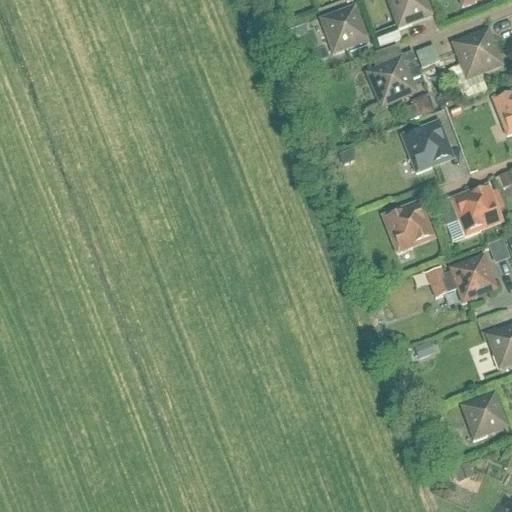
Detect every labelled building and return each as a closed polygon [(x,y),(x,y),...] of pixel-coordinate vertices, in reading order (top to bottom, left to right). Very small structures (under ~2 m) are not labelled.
[(392,19),(397,33),(411,28),(409,24),(427,18),(420,0),(389,0),(395,18),(392,19)] [(475,6),(474,2),(479,0),(457,0),(461,11),(475,6)] [(331,43),(327,45),(332,59),(346,53),(345,50),(363,43),(352,15),(324,26),(331,43)] [(479,75),(497,68),(485,39),(456,50),(463,68),(460,70),(466,84),(480,78),(479,75)] [(374,99),(381,113),(395,106),(393,103),(411,95),(398,67),(370,79),(378,97),(374,99)] [(511,137),(511,99),(497,106),(504,123),(500,125),(506,140),(511,137)] [(407,143),(414,161),(409,162),(415,178),(431,172),(429,167),(447,161),(435,132),(407,143)] [(456,206),(463,224),(459,226),(465,241),(480,235),(478,231),(496,224),(491,213),(502,208),(497,194),(486,198),(485,195),(456,206)] [(390,242),(396,258),(411,252),(410,248),(427,241),(416,212),(388,223),(394,241),(390,242)] [(456,294),(462,308),(476,302),(474,299),(492,292),(481,264),(453,275),(460,292),(456,294)] [(433,278),(442,300),(459,292),(449,271),(433,278)] [(511,333),(489,342),(496,360),(492,361),(498,375),(511,370),(510,366),(511,365),(511,333)] [(467,431),(472,445),(486,440),(485,436),(503,429),(492,401),(464,412),(471,430),(467,431)]
